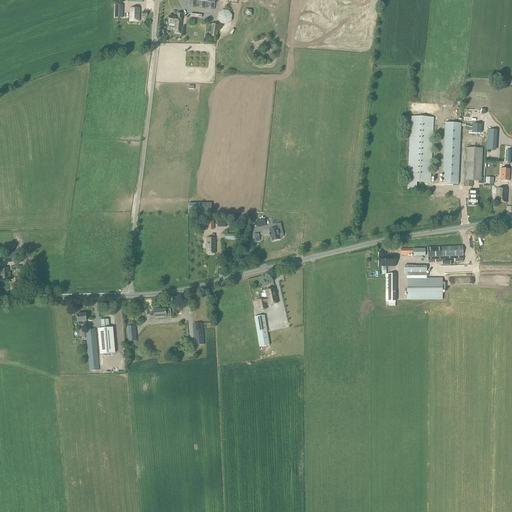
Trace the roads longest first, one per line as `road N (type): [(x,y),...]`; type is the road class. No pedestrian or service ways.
road 1 (tertiary): [(511,215),(127,296)]
road 2 (unclassified): [(127,296),(157,0)]
road 3 (tertiary): [(127,296),(0,299)]
